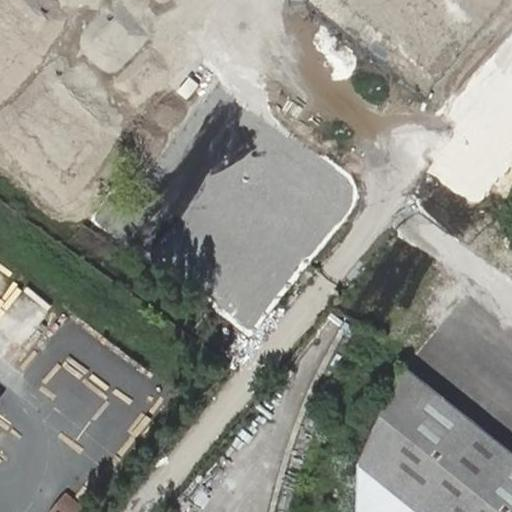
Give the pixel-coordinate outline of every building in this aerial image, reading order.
[(511,55),(511,0),(425,0),(508,61),(511,55)] [(290,260),(329,211),(213,119),(183,158),(268,226),(259,236),(290,260)] [(184,243),(163,232),(171,217),(135,198),(118,230),(175,260),(184,243)] [(253,315),(264,298),(212,266),(201,282),(253,315)] [(360,466),(358,511),(511,511),(511,452),(403,367),(360,466)] [(79,511),(83,507),(63,492),(46,511),(79,511)]
